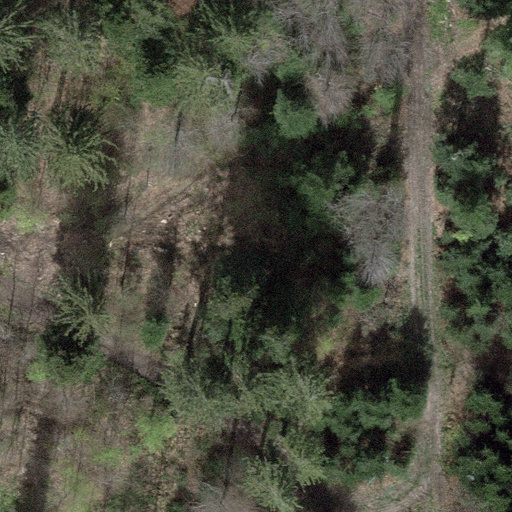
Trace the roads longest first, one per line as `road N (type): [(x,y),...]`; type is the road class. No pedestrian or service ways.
road 1 (track): [(432,511),(430,252),(410,0)]
road 2 (track): [(334,511),(270,447),(0,269)]
